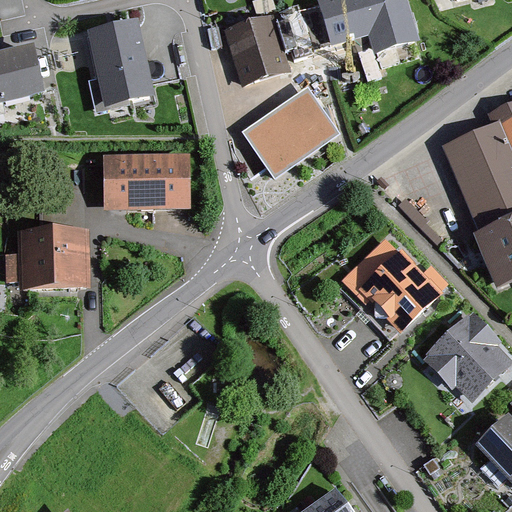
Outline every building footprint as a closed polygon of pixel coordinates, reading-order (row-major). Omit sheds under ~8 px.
[(318,0),(276,11),(287,54),(360,35),(364,53),(414,40),(403,0),(318,0)] [(276,11),(222,24),(239,84),(289,70),(287,54),(276,11)] [(121,34),(77,44),(94,115),(137,105),(121,34)] [(23,48),(0,53),(0,107),(35,100),(23,48)] [(306,98),(246,138),(275,180),(335,140),(306,98)] [(494,124),(443,143),(475,227),(465,231),(488,293),(511,283),(511,104),(490,113),(494,124)] [(185,161),(102,160),(101,206),(184,207),(185,161)] [(83,287),(82,226),(13,228),(15,289),(83,287)] [(436,295),(379,236),(338,275),(394,334),(436,295)] [(511,365),(511,364),(463,315),(421,358),(471,407),(511,365)] [(20,479),(53,511),(121,511),(174,457),(106,391),(20,479)] [(511,427),(510,425),(482,451),(511,481),(511,427)] [(343,511),(336,501),(319,511),(343,511)]
